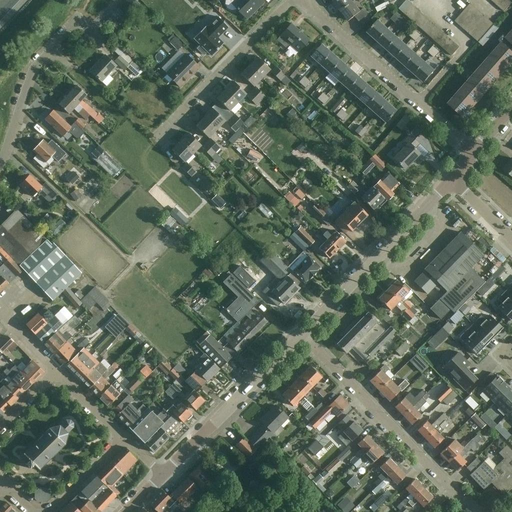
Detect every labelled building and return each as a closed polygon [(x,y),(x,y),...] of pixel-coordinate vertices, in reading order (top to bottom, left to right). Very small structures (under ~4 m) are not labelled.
[(106,21),(126,0),(125,0),(112,0),(99,14),(106,21)] [(226,0),(226,4),(228,8),(232,10),(236,9),(237,8),(248,19),(264,2),(262,0),(226,0)] [(334,0),(333,1),(340,11),(352,2),(350,0),(334,0)] [(405,0),(398,8),(403,12),(411,4),(407,0),(405,0)] [(508,0),(505,0),(499,8),(504,12),(511,3),(508,0)] [(352,2),(340,11),(348,21),(354,17),(358,21),(367,14),(363,9),(360,12),(352,2)] [(470,3),(462,12),(467,16),(475,7),(470,3)] [(411,4),(403,12),(407,16),(415,7),(411,4)] [(415,7),(407,16),(412,20),(420,11),(415,7)] [(475,7),(467,16),(471,20),(479,11),(475,7)] [(420,11),(412,20),(416,24),(424,15),(420,11)] [(479,11),(471,20),(476,24),(484,15),(479,11)] [(462,12),(454,21),(459,25),(467,16),(462,12)] [(399,15),(396,13),(391,19),(394,21),(399,15)] [(403,18),(399,15),(394,21),(397,24),(403,18)] [(424,15),(416,24),(420,28),(428,19),(424,15)] [(484,15),(476,24),(480,28),(488,19),(484,15)] [(467,16),(459,25),(464,29),(471,20),(467,16)] [(205,26),(193,38),(200,45),(197,48),(203,55),(206,51),(211,56),(223,43),(217,38),(228,27),(218,17),(207,27),(205,26)] [(428,19),(420,28),(425,32),(433,23),(428,19)] [(488,19),(480,28),(485,32),(493,23),(488,19)] [(377,20),(367,32),(377,40),(387,29),(377,20)] [(471,20),(464,29),(468,33),(476,24),(471,20)] [(309,39),(291,23),(278,38),(277,40),(285,47),(287,45),(287,46),(290,42),(299,50),(309,39)] [(433,23),(425,32),(429,36),(437,27),(433,23)] [(476,24),(468,33),(472,37),(480,28),(476,24)] [(483,46),(499,28),(494,24),(478,42),(483,46)] [(437,27),(429,36),(434,40),(442,31),(437,27)] [(480,28),(472,37),(477,41),(485,32),(480,28)] [(387,29),(377,40),(386,49),(396,37),(387,29)] [(409,35),(412,38),(417,32),(414,29),(409,35)] [(501,43),(448,103),(464,117),(511,62),(511,30),(506,38),(503,35),(499,40),(501,43)] [(442,31),(434,40),(438,44),(446,35),(442,31)] [(417,32),(412,38),(415,41),(421,35),(417,32)] [(446,35),(438,44),(443,48),(450,39),(446,35)] [(396,37),(386,49),(395,57),(405,45),(396,37)] [(173,39),(169,43),(177,51),(181,47),(173,39)] [(450,39),(443,48),(447,52),(455,42),(450,39)] [(111,47),(119,56),(128,64),(132,60),(123,52),(124,51),(113,42),(111,44),(111,47)] [(455,42),(447,52),(452,56),(459,47),(455,42)] [(310,56),(320,65),(330,53),(321,45),(310,56)] [(405,45),(395,57),(405,65),(415,54),(405,45)] [(436,49),(433,46),(428,51),(431,54),(436,49)] [(440,52),(436,49),(431,54),(434,57),(440,52)] [(330,53),(320,65),(329,73),(339,61),(330,53)] [(179,87),(199,68),(185,54),(166,73),(179,87)] [(415,54),(405,65),(414,73),(424,62),(415,54)] [(101,81),(115,65),(104,55),(90,71),(101,81)] [(128,64),(119,56),(114,61),(123,70),(128,64)] [(257,57),(249,66),(262,78),(270,70),(257,57)] [(339,61),(329,73),(339,81),(349,70),(339,61)] [(424,62),(414,73),(423,82),(434,70),(424,62)] [(262,78),(249,66),(241,74),(253,87),(262,78)] [(285,86),(290,82),(275,67),(271,72),(285,86)] [(349,70),(339,81),(348,89),(358,78),(349,70)] [(298,82),(302,85),(307,79),(303,76),(298,82)] [(358,78),(348,89),(357,97),(367,86),(358,78)] [(307,79),(302,85),(305,88),(310,82),(307,79)] [(233,81),(225,90),(237,103),(246,94),(233,81)] [(76,85),(67,94),(77,104),(82,108),(89,115),(98,123),(103,118),(98,113),(97,114),(86,103),(85,104),(81,100),(86,95),(76,85)] [(367,86),(357,97),(366,105),(376,94),(367,86)] [(255,87),(250,91),(260,101),(265,97),(255,87)] [(237,103),(225,90),(216,98),(229,111),(237,103)] [(260,101),(250,91),(246,96),(256,106),(260,101)] [(325,95),(322,93),(317,99),(320,101),(325,95)] [(77,104),(67,94),(58,104),(68,114),(77,104)] [(376,94),(366,105),(375,114),(385,102),(376,94)] [(325,95),(320,101),(323,104),(329,98),(325,95)] [(333,113),(339,107),(344,100),(341,98),(336,104),(330,110),(333,113)] [(385,102),(375,114),(385,122),(395,111),(385,102)] [(89,115),(82,108),(77,112),(84,119),(89,115)] [(212,109),(203,117),(216,130),(224,121),(212,109)] [(344,112),(341,109),(336,115),(339,118),(344,112)] [(53,110),(44,119),(55,130),(62,137),(67,132),(69,133),(76,140),(83,133),(80,130),(73,123),(70,127),(53,110)] [(344,112),(339,118),(342,121),(348,115),(344,112)] [(233,114),(229,118),(239,128),(243,132),(255,120),(251,116),(243,124),(233,114)] [(405,116),(395,127),(400,131),(410,120),(405,116)] [(216,130),(203,117),(195,126),(207,138),(216,130)] [(239,128),(229,118),(225,123),(235,133),(239,128)] [(77,119),(73,123),(80,130),(84,126),(77,119)] [(363,128),(360,125),(354,131),(358,134),(363,128)] [(363,128),(358,134),(361,137),(366,131),(363,128)] [(187,133),(179,141),(192,154),(200,146),(187,133)] [(404,169),(418,154),(413,149),(418,144),(409,136),(402,144),(405,147),(393,158),(404,169)] [(210,138),(205,143),(215,153),(220,148),(210,138)] [(51,140),(47,144),(42,140),(32,150),(37,155),(33,158),(43,168),(46,164),(44,162),(50,156),(57,161),(65,153),(51,140)] [(192,154),(179,141),(171,150),(183,163),(192,154)] [(215,153),(205,143),(201,147),(211,157),(215,153)] [(386,166),(377,157),(374,155),(369,160),(381,172),(386,166)] [(196,172),(185,163),(181,168),(191,177),(196,172)] [(98,183),(84,171),(79,177),(84,182),(79,188),(87,196),(98,183)] [(387,173),(373,187),(386,201),(393,194),(391,192),(398,185),(387,173)] [(48,203),(57,194),(45,182),(41,187),(29,175),(20,185),(32,196),(36,191),(48,203)] [(352,182),(347,187),(354,194),(360,189),(352,182)] [(386,201),(373,187),(372,187),(360,198),(372,210),(378,204),(380,207),(386,201)] [(76,190),(69,194),(74,202),(81,197),(76,190)] [(351,231),(367,215),(354,201),(345,211),(342,208),(335,216),(337,218),(333,222),(345,234),(349,229),(351,231)] [(328,226),(332,221),(325,214),(324,215),(314,205),(310,209),(328,226)] [(0,245),(18,264),(44,239),(16,210),(0,225),(0,245)] [(180,226),(167,213),(158,222),(172,235),(180,226)] [(299,227),(294,232),(309,246),(314,241),(299,227)] [(326,231),(322,235),(337,250),(346,241),(335,231),(331,235),(326,231)] [(453,313),(484,282),(470,268),(483,254),(460,232),(424,269),(425,270),(414,281),(427,294),(438,283),(446,291),(429,308),(440,319),(449,309),(453,313)] [(303,252),(308,246),(297,235),(292,241),(303,252)] [(337,250),(322,235),(318,239),(323,243),(318,248),(329,258),(337,250)] [(48,238),(19,265),(23,270),(35,283),(64,255),(48,238)] [(0,247),(0,259),(1,261),(0,263),(0,262),(0,265),(9,257),(0,247)] [(265,254),(287,276),(296,286),(302,280),(304,283),(320,267),(308,255),(307,256),(302,252),(287,267),(270,250),(265,254)] [(64,255),(35,283),(52,300),(61,291),(66,286),(80,273),(64,255)] [(0,275),(1,277),(0,277),(0,291),(23,270),(9,257),(0,265),(0,275)] [(269,259),(264,264),(277,278),(282,273),(269,259)] [(240,266),(232,273),(248,289),(255,281),(240,266)] [(234,276),(227,282),(243,297),(249,291),(234,276)] [(296,286),(287,276),(271,292),(283,304),(299,288),(296,286)] [(396,280),(387,289),(408,310),(411,306),(403,298),(411,289),(405,283),(402,286),(396,280)] [(81,304),(66,286),(61,291),(76,308),(81,304)] [(109,301),(100,292),(94,286),(87,293),(101,308),(109,301)] [(80,300),(83,297),(80,293),(81,292),(78,289),(74,294),(80,300)] [(408,310),(387,289),(378,298),(384,304),(381,306),(388,313),(395,305),(402,312),(401,313),(408,321),(414,316),(408,310)] [(511,296),(506,290),(497,299),(502,303),(497,308),(510,320),(511,318),(511,296)] [(83,297),(80,300),(79,301),(88,310),(95,302),(86,294),(83,297)] [(246,300),(231,315),(239,323),(247,315),(249,317),(241,326),(251,336),(267,321),(256,310),(252,314),(250,312),(254,308),(246,300)] [(81,305),(72,312),(77,318),(86,311),(81,305)] [(48,311),(44,307),(25,325),(34,334),(46,323),(42,318),(48,311)] [(63,307),(54,316),(63,326),(65,324),(64,323),(71,316),(63,307)] [(365,352),(368,355),(370,357),(396,332),(390,327),(386,332),(376,322),(365,311),(341,335),(343,337),(336,344),(346,354),(351,348),(357,354),(367,344),(370,347),(365,352)] [(113,318),(124,329),(129,324),(118,313),(113,318)] [(56,332),(43,344),(53,354),(65,342),(69,339),(71,337),(67,332),(79,321),(74,315),(65,324),(63,326),(56,332)] [(386,315),(382,319),(390,327),(395,323),(386,315)] [(480,315),(472,324),(486,338),(491,334),(494,337),(502,328),(490,315),(485,320),(480,315)] [(56,332),(63,326),(54,316),(46,323),(34,334),(43,344),(56,332)] [(129,324),(124,329),(132,337),(137,332),(129,324)] [(486,338),(472,324),(463,333),(468,337),(463,342),(476,354),(485,346),(482,343),(486,338)] [(251,336),(241,326),(226,341),(236,352),(251,336)] [(221,367),(231,357),(209,334),(199,345),(221,367)] [(0,351),(2,353),(13,342),(7,336),(0,343),(0,351)] [(65,342),(53,354),(63,364),(75,352),(68,345),(72,342),(69,339),(65,342)] [(400,356),(410,347),(405,341),(395,351),(400,356)] [(469,364),(458,352),(442,367),(465,390),(476,379),(477,379),(466,367),(469,364)] [(194,369),(195,370),(185,381),(196,392),(207,381),(206,381),(219,368),(204,353),(197,360),(200,363),(194,369)] [(65,365),(73,373),(82,364),(74,356),(65,365)] [(82,364),(73,373),(81,380),(93,368),(89,364),(92,362),(88,358),(82,364)] [(16,368),(20,372),(32,383),(43,372),(31,360),(25,366),(21,362),(16,368)] [(99,363),(93,368),(81,380),(89,388),(106,370),(99,363)] [(310,365),(301,375),(313,388),(317,385),(315,383),(322,377),(310,365)] [(369,381),(378,390),(390,379),(384,373),(388,369),(384,365),(380,369),(381,370),(369,381)] [(106,370),(89,388),(98,397),(110,385),(104,380),(114,370),(110,366),(106,370)] [(180,376),(172,369),(168,373),(175,380),(180,376)] [(11,373),(8,376),(23,392),(32,383),(20,372),(15,377),(11,373)] [(131,392),(145,378),(141,373),(138,377),(136,376),(126,386),(131,392)] [(481,391),(494,403),(509,387),(495,373),(494,374),(496,376),(481,391)] [(301,375),(291,385),(302,396),(308,391),(309,392),(313,388),(301,375)] [(3,379),(0,381),(0,382),(3,386),(16,399),(23,392),(8,376),(4,380),(3,379)] [(390,379),(378,390),(389,401),(400,391),(401,392),(409,384),(404,380),(397,387),(390,379)] [(110,385),(98,397),(107,406),(119,394),(124,389),(115,380),(110,385)] [(0,396),(10,406),(16,399),(3,386),(0,382),(3,386),(0,388),(0,396)] [(173,383),(169,387),(177,395),(181,391),(173,383)] [(304,398),(302,396),(291,385),(281,395),(293,406),(298,400),(300,402),(304,398)] [(447,386),(435,397),(439,402),(452,391),(447,386)] [(169,387),(169,388),(165,392),(172,399),(177,395),(169,387)] [(511,390),(509,387),(494,403),(506,415),(511,408),(511,390)] [(321,389),(318,392),(323,398),(326,394),(321,389)] [(195,410),(204,400),(193,390),(184,400),(195,410)] [(395,407),(403,416),(425,394),(422,391),(413,399),(410,402),(405,397),(395,407)] [(453,391),(442,401),(447,406),(457,395),(453,391)] [(318,392),(314,396),(319,401),(323,398),(318,392)] [(116,415),(128,427),(140,415),(147,409),(142,404),(136,411),(128,403),(132,399),(127,394),(114,408),(118,413),(116,415)] [(425,394),(403,416),(412,424),(421,415),(416,411),(426,402),(425,400),(428,397),(425,394)] [(0,396),(0,409),(3,413),(10,406),(0,396)] [(336,416),(348,405),(339,396),(328,407),(326,406),(309,423),(314,429),(332,412),(336,416)] [(311,412),(314,408),(308,402),(304,405),(311,412)] [(172,405),(166,412),(170,416),(173,413),(178,418),(183,422),(191,413),(181,403),(176,408),(172,405)] [(273,432),(287,417),(275,405),(260,420),(273,432)] [(140,415),(128,427),(144,443),(170,416),(166,412),(163,409),(156,416),(147,408),(147,409),(140,415)] [(144,443),(153,452),(169,436),(164,432),(178,418),(173,413),(170,416),(144,443)] [(417,430),(426,439),(444,420),(447,418),(443,413),(431,426),(426,421),(417,430)] [(485,424),(475,413),(470,418),(481,429),(485,424)] [(352,441),(362,431),(346,415),(336,425),(352,441)] [(23,454),(22,455),(23,455),(24,456),(27,459),(28,460),(25,463),(24,463),(24,464),(25,464),(27,466),(28,467),(28,468),(29,468),(29,467),(31,466),(31,467),(32,467),(33,467),(34,467),(34,466),(37,468),(36,468),(38,469),(37,470),(38,470),(39,470),(40,470),(39,469),(45,463),(45,464),(46,463),(51,457),(52,458),(52,457),(52,456),(53,455),(57,451),(58,451),(59,451),(58,450),(64,444),(65,445),(65,444),(64,443),(67,434),(68,434),(68,433),(67,433),(68,432),(73,427),(73,423),(70,420),(65,420),(61,424),(60,422),(57,424),(58,425),(49,428),(49,427),(48,428),(48,429),(42,434),(41,434),(41,435),(36,441),(35,440),(35,441),(29,447),(28,447),(29,448),(23,453),(22,453),(23,454)] [(444,420),(426,439),(434,447),(443,439),(439,434),(443,430),(442,429),(447,424),(444,420)] [(260,428),(254,434),(262,443),(268,436),(266,433),(260,428)] [(254,434),(248,440),(257,448),(262,443),(254,434)] [(349,462),(352,465),(364,453),(374,444),(366,435),(357,444),(361,448),(355,454),(356,455),(349,462)] [(248,458),(256,450),(242,437),(235,445),(248,458)] [(440,453),(448,462),(470,441),(468,439),(464,442),(463,441),(460,444),(455,439),(440,453)] [(470,441),(448,462),(457,471),(465,462),(461,457),(470,449),(473,452),(479,446),(472,439),(470,441)] [(316,440),(307,448),(314,456),(323,447),(316,440)] [(364,453),(352,465),(355,468),(362,462),(363,463),(366,460),(370,465),(383,452),(374,444),(364,453)] [(504,473),(492,484),(503,495),(511,486),(511,467),(508,463),(511,459),(511,451),(506,445),(498,453),(503,459),(496,465),(504,473)] [(125,447),(116,455),(129,468),(137,460),(125,447)] [(352,450),(348,447),(336,458),(336,459),(320,474),(323,477),(327,473),(328,473),(339,462),(340,462),(352,450)] [(116,455),(110,462),(122,475),(124,473),(129,468),(116,455)] [(383,473),(386,477),(397,467),(389,458),(380,467),(384,471),(383,473)] [(491,482),(492,484),(504,473),(496,465),(492,470),(484,462),(481,464),(476,458),(466,468),(471,473),(469,475),(483,490),(491,482)] [(110,462),(95,476),(103,484),(108,488),(116,496),(116,495),(118,493),(111,486),(122,475),(110,462)] [(203,489),(212,480),(199,466),(189,476),(203,489)] [(397,467),(386,477),(391,481),(392,480),(396,484),(405,476),(397,467)] [(95,476),(80,491),(87,498),(95,490),(96,491),(103,484),(95,476)] [(188,477),(184,481),(193,491),(197,487),(188,477)] [(373,483),(376,486),(382,481),(379,478),(373,483)] [(396,508),(398,510),(413,496),(422,487),(414,479),(405,488),(410,493),(396,508)] [(184,481),(179,485),(189,495),(193,491),(184,481)] [(382,481),(376,486),(371,492),(374,495),(385,484),(382,481)] [(95,490),(87,498),(93,503),(101,511),(110,502),(116,496),(108,488),(103,484),(96,491),(95,490)] [(179,485),(175,490),(185,499),(189,495),(179,485)] [(34,489),(34,498),(37,501),(46,501),(50,498),(50,490),(45,486),(38,486),(34,489)] [(399,511),(397,511),(407,511),(408,511),(403,506),(408,502),(412,506),(417,501),(423,507),(432,498),(422,487),(413,496),(398,510),(399,511)] [(168,508),(174,502),(161,489),(148,503),(156,511),(161,511),(167,507),(168,508)] [(185,499),(175,490),(171,494),(181,503),(185,499)] [(80,491),(70,501),(80,511),(100,511),(101,511),(93,503),(87,498),(80,491)] [(373,503),(378,507),(386,499),(382,495),(373,503)] [(80,511),(70,501),(58,511),(80,511)] [(15,511),(5,502),(0,507),(0,511),(15,511)]
